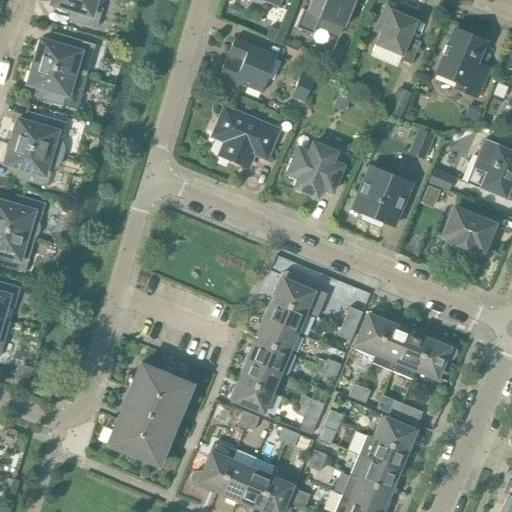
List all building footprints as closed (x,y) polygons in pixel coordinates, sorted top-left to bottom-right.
[(47,0),(49,3),(51,4),(75,11),(71,22),(95,29),(102,8),(96,7),(97,0),(47,0)] [(302,10),(295,28),(312,36),(315,28),(322,31),(338,37),(342,28),(343,28),(353,0),(310,0),(306,11),(302,10)] [(410,65),(419,43),(408,38),(415,21),(401,15),(404,10),(386,3),(373,32),(379,34),(374,46),(400,57),(399,60),(410,65)] [(264,39),(272,43),(277,31),(269,28),(264,39)] [(474,65),(483,43),(453,31),(446,46),(445,46),(441,55),(443,56),(435,73),(457,82),(455,88),(476,96),(487,71),(474,65)] [(34,63),(72,74),(78,53),(77,53),(81,41),(57,34),(53,45),(38,41),(34,52),(37,53),(34,63)] [(282,38),(280,44),(288,47),(290,41),(282,38)] [(260,93),(276,56),(234,39),(218,76),(260,93)] [(66,96),(72,74),(34,63),(31,73),(28,72),(25,83),(41,88),(37,99),(62,106),(65,95),(66,96)] [(303,103),(313,80),(299,74),(290,97),(303,103)] [(398,120),(409,95),(396,89),(386,114),(398,120)] [(462,119),(475,125),(481,111),(467,105),(462,119)] [(265,159),(276,131),(224,109),(212,137),(224,142),(218,157),(246,168),(252,154),(265,159)] [(10,143),(62,158),(63,155),(63,151),(63,147),(62,144),(59,141),(64,123),(33,114),(30,125),(14,120),(11,132),(13,133),(10,143)] [(422,158),(432,136),(418,130),(409,153),(422,158)] [(504,199),(511,179),(511,153),(483,141),(465,183),(504,199)] [(61,161),(62,158),(10,143),(7,152),(5,152),(2,163),(17,168),(14,179),(45,188),(50,171),(54,170),(57,167),(59,164),(61,161)] [(330,163),(334,153),(312,144),(308,153),(297,149),(286,175),(297,179),(294,189),(316,198),(320,189),(331,193),(341,167),(330,163)] [(393,227),(411,185),(368,167),(350,209),(361,214),(360,216),(382,225),(383,223),(393,227)] [(422,183),(425,185),(443,192),(443,191),(449,178),(431,170),(428,169),(422,183)] [(426,186),(421,199),(433,204),(438,191),(426,186)] [(0,228),(28,237),(33,239),(36,235),(38,233),(39,229),(39,226),(38,224),(44,204),(20,196),(16,207),(0,202),(0,228)] [(481,253),(493,225),(453,208),(441,237),(447,239),(442,251),(470,263),(475,251),(481,253)] [(23,250),(28,237),(0,228),(0,254),(2,255),(0,263),(0,266),(23,273),(29,252),(23,250)] [(273,301),(303,313),(316,318),(316,317),(313,316),(321,296),(292,284),(293,282),(294,279),(293,276),(290,273),(287,272),(284,272),(281,274),(279,276),(273,291),(276,292),(273,301)] [(0,320),(8,323),(9,322),(3,320),(7,307),(13,308),(19,288),(0,282),(0,320)] [(295,333),(303,313),(273,301),(270,309),(266,307),(261,319),(295,333)] [(339,328),(352,333),(361,313),(348,307),(339,328)] [(375,354),(388,323),(378,319),(380,316),(367,311),(352,349),(373,357),(374,358),(375,355),(375,354)] [(287,353),(295,333),(261,319),(256,331),(260,332),(256,341),(287,353)] [(0,352),(4,337),(8,323),(0,320),(0,352)] [(394,364),(409,328),(397,324),(396,326),(388,323),(375,354),(375,355),(374,358),(373,357),(370,363),(391,371),(394,364)] [(349,342),(352,333),(339,328),(336,336),(349,342)] [(411,380),(414,373),(428,339),(419,336),(420,333),(409,328),(394,364),(391,371),(411,380)] [(428,339),(414,373),(435,381),(444,360),(449,361),(452,360),(455,357),(456,354),(456,351),(454,348),(452,346),(437,340),(435,343),(428,339)] [(278,373),(287,353),(256,341),(253,349),(249,347),(244,359),(278,373)] [(271,392),(278,373),(244,359),(240,371),(243,372),(240,380),(270,393),(270,392),(271,392)] [(317,359),(314,365),(322,368),(324,362),(317,359)] [(336,373),(336,374),(340,365),(326,359),(323,368),(336,373)] [(157,467),(191,386),(139,364),(105,445),(157,467)] [(333,382),(336,374),(336,373),(323,368),(319,376),(333,382)] [(274,394),(270,392),(270,393),(240,380),(236,389),(233,387),(228,399),(265,415),(274,394)] [(361,388),(361,387),(352,384),(347,397),(356,400),(361,388)] [(361,388),(356,400),(364,404),(369,391),(361,387),(361,388)] [(306,408),(319,413),(323,405),(310,399),(306,408)] [(395,417),(401,404),(393,400),(387,413),(395,417)] [(215,402),(209,416),(225,423),(231,409),(215,402)] [(401,404),(395,417),(416,426),(421,413),(401,404)] [(316,422),(319,413),(306,408),(303,416),(316,422)] [(325,419),(338,424),(342,415),(329,410),(325,419)] [(244,427),(250,415),(241,411),(236,424),(244,427)] [(250,415),(244,427),(252,431),(258,418),(250,415)] [(375,439),(405,452),(409,444),(412,445),(415,436),(413,434),(414,431),(381,417),(372,439),(374,440),(375,439)] [(335,432),(338,424),(325,419),(322,427),(335,432)] [(276,441),(284,444),(290,431),(281,428),(276,441)] [(290,431),(284,444),(293,447),(298,435),(290,431)] [(403,459),(405,452),(375,439),(374,440),(372,439),(364,458),(400,473),(405,461),(403,459)] [(230,462),(231,459),(234,450),(213,442),(210,450),(202,471),(196,471),(194,471),(192,473),(190,474),(189,477),(189,480),(190,483),(192,485),(195,486),(209,492),(210,489),(218,492),(230,462)] [(309,459),(322,464),(325,455),(312,450),(309,459)] [(395,486),(400,473),(364,458),(356,478),(389,492),(392,484),(395,486)] [(236,504),(251,467),(231,459),(230,462),(218,492),(226,495),(225,499),(236,504)] [(318,472),(322,464),(309,459),(305,467),(318,472)] [(270,478),(271,474),(270,474),(270,475),(251,467),(236,504),(248,509),(249,505),(258,509),(270,478)] [(270,478),(258,509),(265,511),(280,511),(292,483),(271,474),(270,478)] [(386,500),(389,492),(356,478),(347,498),(380,511),(384,511),(389,501),(386,500)] [(292,498),(305,504),(309,495),(296,490),(292,498)] [(380,511),(347,498),(338,495),(330,511),(380,511)] [(302,511),(305,504),(292,498),(289,506),(302,511)]
